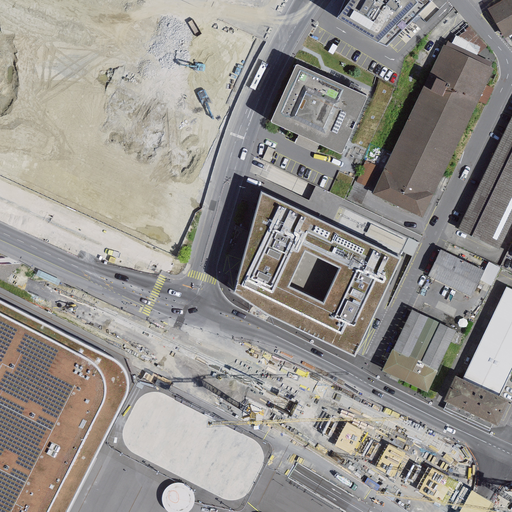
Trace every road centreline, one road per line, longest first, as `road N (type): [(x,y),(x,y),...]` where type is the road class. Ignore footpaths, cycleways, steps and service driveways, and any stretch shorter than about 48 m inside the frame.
road 1 (residential): [(362,381),(511,68)]
road 2 (tertiary): [(313,0),(249,117),(194,301)]
road 3 (secondary): [(194,301),(0,213)]
road 4 (secondary): [(194,301),(362,381)]
road 5 (secondary): [(362,381),(501,453)]
